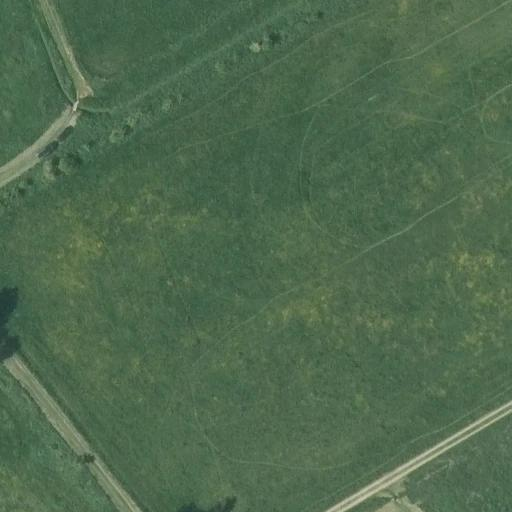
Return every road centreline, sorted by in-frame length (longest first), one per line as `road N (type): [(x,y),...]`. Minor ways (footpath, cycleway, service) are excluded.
road 1 (track): [(0,340),(133,511)]
road 2 (track): [(396,474),(511,407)]
